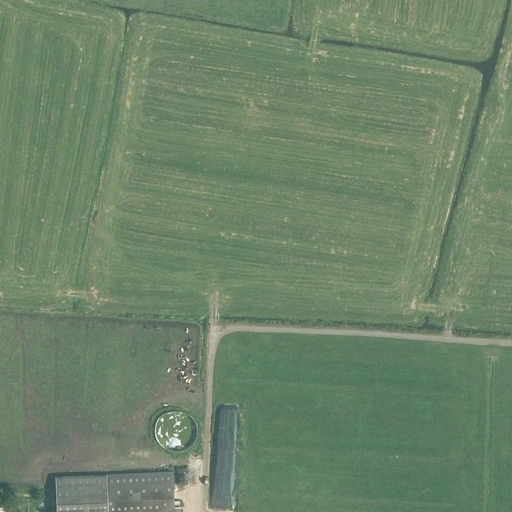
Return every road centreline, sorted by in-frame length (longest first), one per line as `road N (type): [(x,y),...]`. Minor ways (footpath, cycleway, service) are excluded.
road 1 (track): [(446,338),(215,333),(214,308)]
road 2 (track): [(215,333),(205,483),(184,492),(185,511)]
